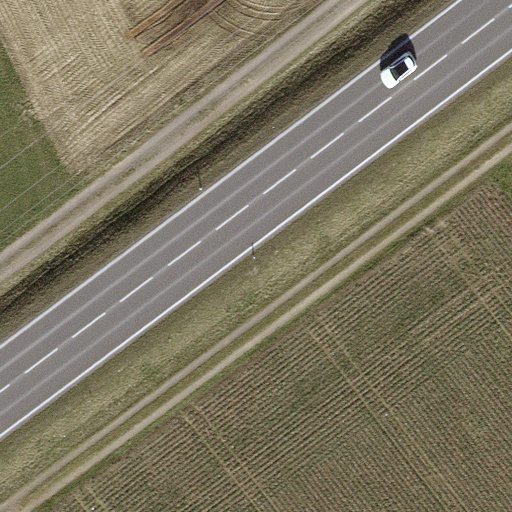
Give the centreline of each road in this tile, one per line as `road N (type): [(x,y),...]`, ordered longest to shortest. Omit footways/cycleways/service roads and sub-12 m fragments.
road 1 (primary): [(0,390),(511,4)]
road 2 (track): [(511,133),(10,511)]
road 3 (track): [(338,0),(0,257)]
